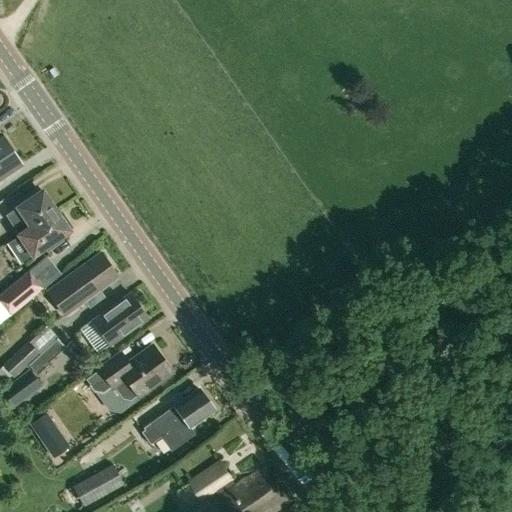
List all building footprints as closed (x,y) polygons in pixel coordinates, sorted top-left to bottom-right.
[(0,134),(0,177),(21,164),(0,134)] [(19,235),(55,212),(41,191),(6,215),(19,235)] [(59,217),(55,212),(19,235),(29,250),(41,243),(46,251),(62,240),(59,236),(71,227),(63,215),(59,217)] [(99,290),(117,276),(101,253),(67,277),(47,291),(63,314),(84,300),(89,307),(104,297),(99,290)] [(0,303),(1,305),(7,312),(10,316),(43,288),(32,273),(5,295),(0,299),(0,303)] [(130,293),(91,321),(108,345),(147,317),(130,293)] [(316,346),(329,359),(337,351),(324,338),(316,346)] [(27,364),(39,353),(33,346),(28,341),(3,363),(15,376),(17,375),(27,364)] [(171,372),(151,345),(126,363),(118,352),(96,368),(98,370),(86,379),(95,393),(102,393),(112,386),(120,398),(128,400),(135,395),(136,396),(157,382),(160,385),(171,377),(168,374),(171,372)] [(0,397),(10,410),(42,387),(29,369),(0,390),(0,397)] [(170,451),(194,433),(189,425),(212,408),(198,391),(175,408),(173,405),(142,428),(145,431),(141,433),(150,444),(153,442),(160,437),(170,451)] [(52,458),(69,447),(47,413),(30,424),(52,458)] [(214,489),(231,478),(221,463),(192,482),(202,497),(214,489)] [(74,485),(84,504),(121,484),(111,465),(74,485)] [(236,485),(231,478),(214,489),(219,496),(220,495),(230,511),(269,511),(289,500),(268,465),(236,485)]
